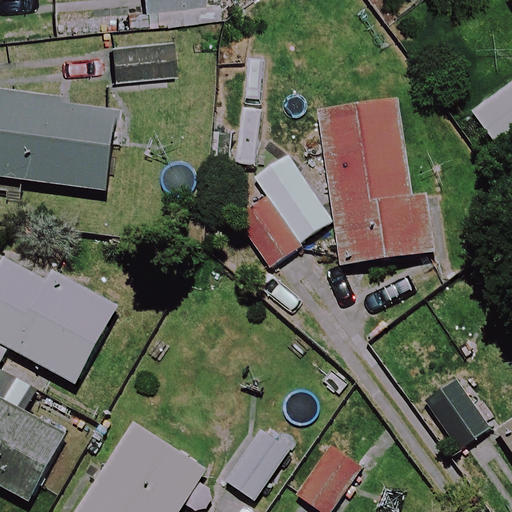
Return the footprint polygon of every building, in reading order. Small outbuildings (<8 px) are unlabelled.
[(203,8),(201,0),(139,0),(142,17),(203,8)] [(169,79),(166,35),(111,39),(114,83),(169,79)] [(511,133),(511,88),(474,114),(495,145),(511,133)] [(114,112),(3,102),(0,131),(0,183),(106,193),(114,112)] [(411,202),(394,108),(314,123),(341,272),(432,255),(422,200),(411,202)] [(325,232),(291,182),(234,221),(268,271),(325,232)] [(114,316),(0,259),(0,491),(29,506),(63,439),(0,407),(0,366),(6,354),(76,390),(114,316)] [(492,430),(456,378),(420,402),(456,455),(492,430)] [(511,422),(496,434),(511,456),(511,422)] [(294,451),(264,427),(221,480),(251,504),(294,451)] [(182,511),(206,474),(136,429),(81,511),(182,511)] [(330,511),(359,473),(328,451),(293,498),(311,511),(330,511)]
